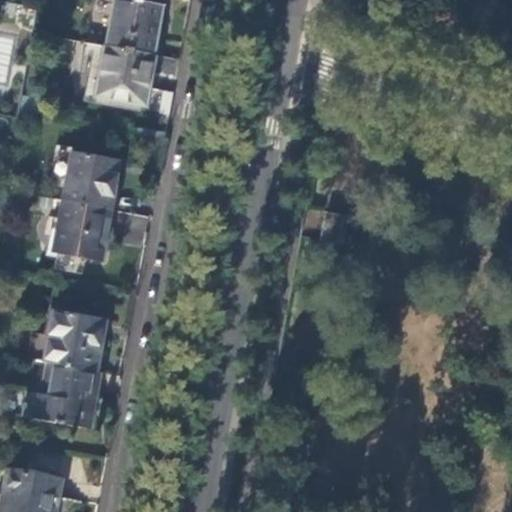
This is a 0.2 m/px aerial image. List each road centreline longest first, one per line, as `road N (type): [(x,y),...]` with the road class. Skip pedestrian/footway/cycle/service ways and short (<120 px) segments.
road 1 (residential): [(205,0),(113,511)]
road 2 (tertiary): [(281,69),(202,511)]
road 3 (residential): [(511,139),(281,69)]
